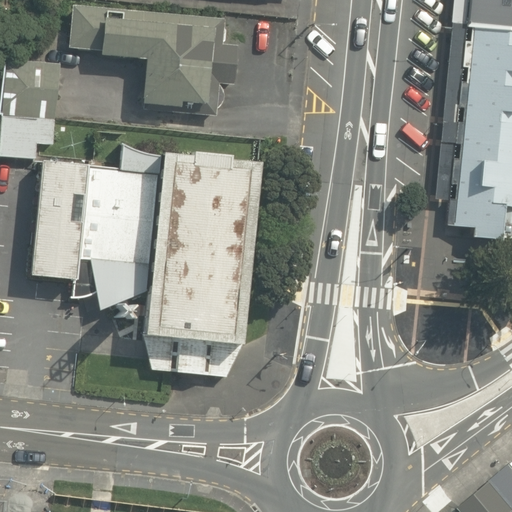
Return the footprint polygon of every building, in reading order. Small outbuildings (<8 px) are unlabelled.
[(511,0),(477,0),(475,30),(511,33),(511,0)] [(223,18),(72,3),(67,52),(142,59),(137,107),(211,114),(215,81),(233,82),(237,46),(220,44),(223,18)] [(511,33),(475,30),(452,236),(511,242),(511,33)] [(258,158),(154,148),(151,175),(44,164),(36,275),(76,280),(72,300),(94,293),(98,313),(146,290),(142,332),(241,341),(258,158)] [(511,460),(489,479),(511,508),(511,460)] [(453,506),(458,511),(505,511),(510,508),(489,479),(453,506)]
